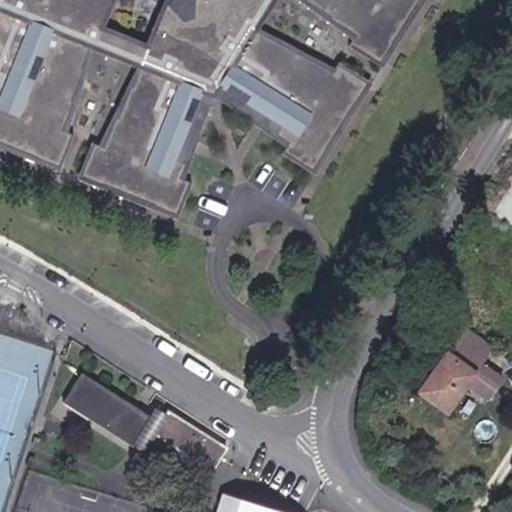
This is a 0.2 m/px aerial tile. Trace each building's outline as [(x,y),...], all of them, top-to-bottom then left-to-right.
[(511,270),(468,245),(450,275),(511,311),(511,270)] [(464,327),(419,391),(446,410),(468,380),(490,397),(505,376),(484,360),(493,347),(464,327)] [(63,399),(133,442),(152,412),(82,368),(63,399)] [(212,466),(227,444),(167,407),(153,429),(212,466)] [(291,511),(222,493),(216,511),(291,511)]
